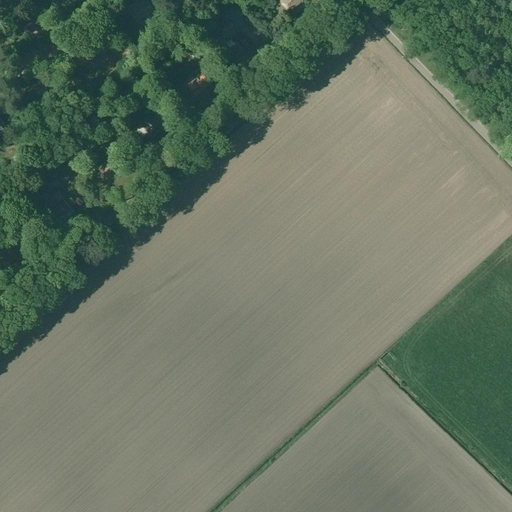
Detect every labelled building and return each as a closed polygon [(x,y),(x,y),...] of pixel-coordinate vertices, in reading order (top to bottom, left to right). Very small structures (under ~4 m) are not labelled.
[(299,0),(282,0),(281,2),(289,12),(301,2),(299,0)] [(144,4),(143,2),(139,4),(137,2),(127,8),(137,22),(148,14),(152,20),(157,16),(147,2),(144,4)] [(225,14),(238,29),(244,23),(231,8),(225,14)] [(34,15),(24,25),(31,33),(36,27),(38,29),(38,28),(42,23),(34,15)] [(238,57),(243,53),(244,53),(252,46),(241,33),(232,40),(235,44),(230,48),(238,57)] [(93,40),(79,54),(87,62),(101,48),(93,40)] [(201,73),(186,87),(195,97),(210,83),(201,73)] [(47,91),(48,90),(41,81),(30,89),(37,98),(42,94),(44,96),(48,92),(47,91)] [(143,98),(150,105),(154,101),(147,94),(143,98)] [(148,113),(138,122),(151,136),(161,127),(148,113)] [(10,134),(0,119),(0,130),(3,135),(0,137),(2,140),(10,134)] [(87,125),(84,132),(102,139),(105,132),(87,125)] [(110,161),(100,170),(106,177),(116,168),(110,161)] [(71,182),(61,173),(57,178),(67,187),(71,182)] [(58,203),(50,210),(58,219),(71,208),(62,199),(64,197),(59,191),(53,196),(58,203)] [(9,248),(0,255),(0,260),(6,266),(17,257),(9,248)]
